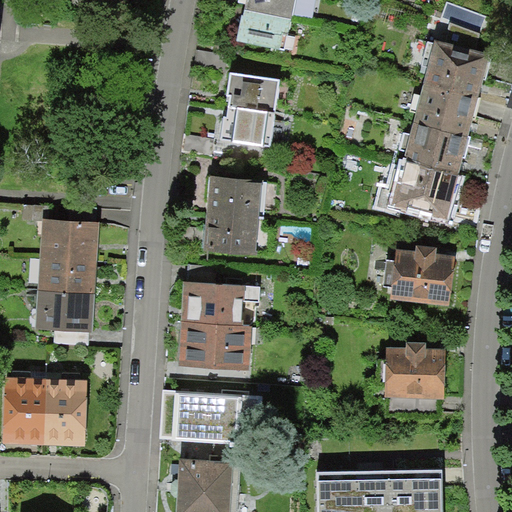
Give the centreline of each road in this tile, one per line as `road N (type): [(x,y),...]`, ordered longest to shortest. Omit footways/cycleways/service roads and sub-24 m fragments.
road 1 (residential): [(192,0),(171,106),(138,474)]
road 2 (residential): [(493,511),(489,405),(511,197)]
road 3 (residential): [(0,467),(138,474)]
